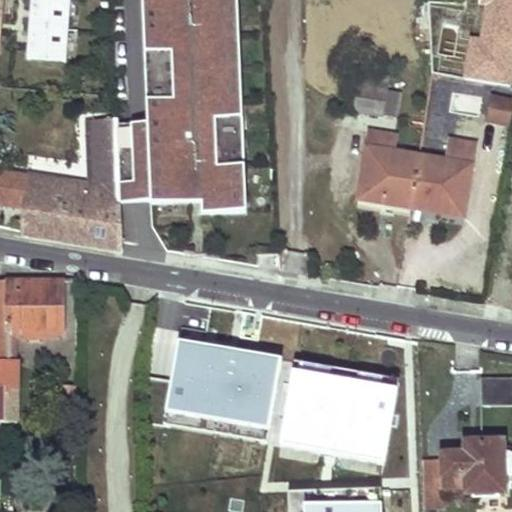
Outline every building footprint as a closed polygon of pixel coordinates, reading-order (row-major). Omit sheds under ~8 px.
[(67,62),(70,0),(31,0),(29,60),(67,62)] [(140,0),(145,125),(114,126),(115,144),(116,191),(117,204),(146,203),(147,205),(201,202),(201,214),(246,213),(234,0),(140,0)] [(511,0),(480,0),(481,5),(488,6),(482,42),(472,40),(465,80),(509,88),(511,70),(511,0)] [(389,77),(359,72),(357,85),(387,90),(389,77)] [(357,85),(353,112),(383,117),(387,90),(357,85)] [(481,87),(476,118),(511,124),(511,122),(511,108),(495,105),(497,89),(481,87)] [(396,119),(400,92),(387,90),(383,117),(396,119)] [(114,120),(91,122),(91,145),(115,144),(114,126),(114,120)] [(368,132),(357,201),(385,205),(386,200),(411,205),(419,157),(393,153),(396,137),(368,132)] [(449,140),(446,161),(419,157),(411,205),(436,209),(436,213),(463,218),(475,145),(449,140)] [(115,144),(91,145),(91,188),(116,191),(115,144)] [(0,173),(0,197),(24,201),(23,209),(21,235),(73,244),(118,251),(116,191),(91,188),(0,173)] [(0,197),(0,205),(23,209),(24,201),(0,197)] [(386,200),(385,205),(410,209),(411,205),(386,200)] [(410,209),(436,213),(436,209),(411,205),(410,209)] [(17,401),(17,364),(14,364),(14,339),(14,335),(58,335),(62,335),(62,283),(0,282),(0,401),(3,401),(17,401)] [(282,362),(178,344),(163,427),(170,429),(172,417),(263,433),(261,445),(267,446),(282,362)] [(301,365),(294,364),(280,447),(383,466),(398,382),(391,381),(389,392),(299,376),(301,365)] [(391,381),(301,365),(299,376),(389,392),(391,381)] [(511,379),(481,379),(481,407),(511,405),(511,379)] [(172,417),(170,429),(261,445),(263,433),(172,417)] [(465,444),(466,455),(443,456),(443,461),(444,489),(466,489),(466,494),(504,493),(503,477),(508,476),(509,476),(511,474),(511,454),(508,454),(503,454),(502,443),(465,444)] [(443,461),(423,461),(424,490),(444,489),(443,461)] [(26,481),(25,495),(44,495),(44,492),(44,482),(44,481),(26,481)] [(444,489),(424,490),(424,509),(444,509),(444,489)] [(381,511),(380,491),(287,494),(288,504),(303,504),(303,511),(381,511)]
